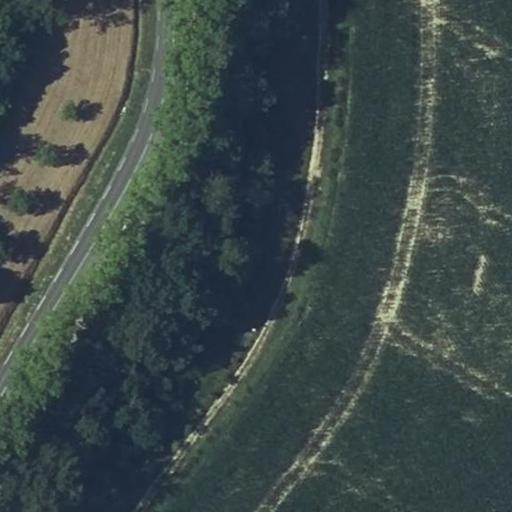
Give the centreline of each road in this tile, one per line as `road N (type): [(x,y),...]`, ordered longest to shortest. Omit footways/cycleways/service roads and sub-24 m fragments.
road 1 (track): [(113,511),(178,421),(247,252),(283,0)]
road 2 (secondary): [(0,400),(158,129),(170,81),(174,0)]
